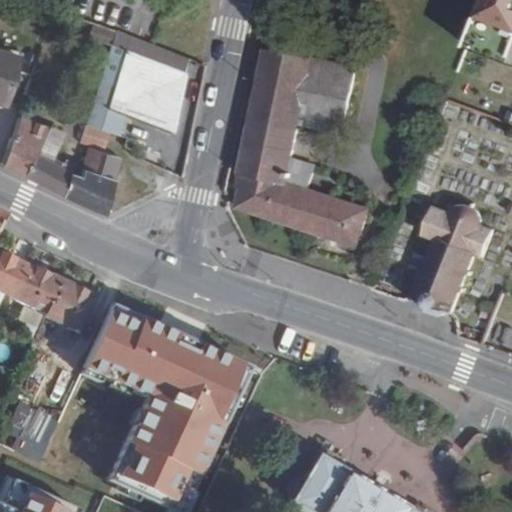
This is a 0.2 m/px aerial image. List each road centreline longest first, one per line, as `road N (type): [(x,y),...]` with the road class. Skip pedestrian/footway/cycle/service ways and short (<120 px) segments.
road 1 (tertiary): [(511,386),(183,270)]
road 2 (residential): [(239,0),(203,181)]
